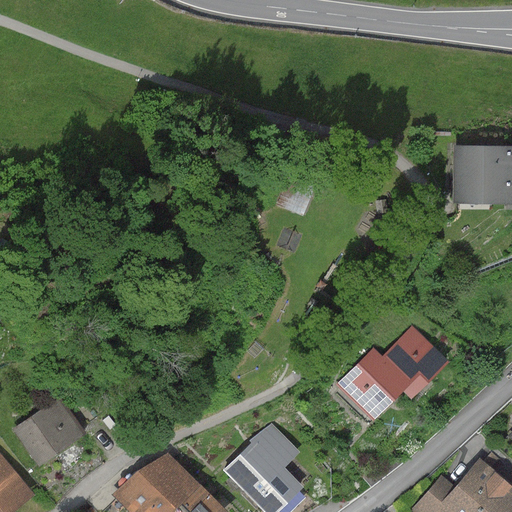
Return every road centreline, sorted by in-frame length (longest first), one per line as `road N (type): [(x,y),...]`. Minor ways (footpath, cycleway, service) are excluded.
road 1 (track): [(167,439),(277,391),(356,319),(408,249),(420,215),(412,174),(365,140),(301,124)]
road 2 (track): [(301,124),(0,19)]
road 3 (tertiary): [(511,28),(230,0)]
road 4 (residential): [(511,380),(357,511)]
